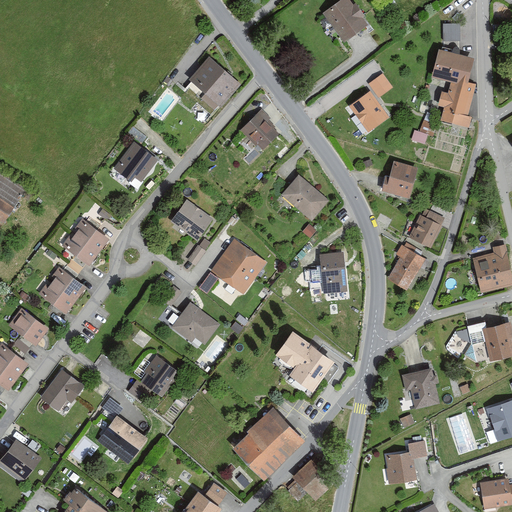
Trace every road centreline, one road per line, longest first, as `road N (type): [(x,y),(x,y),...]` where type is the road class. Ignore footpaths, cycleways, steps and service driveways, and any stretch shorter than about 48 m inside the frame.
road 1 (tertiary): [(264,71),(360,206),(376,268),(373,340)]
road 2 (residential): [(264,71),(127,239)]
road 3 (residential): [(421,318),(487,124)]
road 4 (residential): [(0,429),(120,270)]
road 5 (residential): [(487,124),(483,0)]
